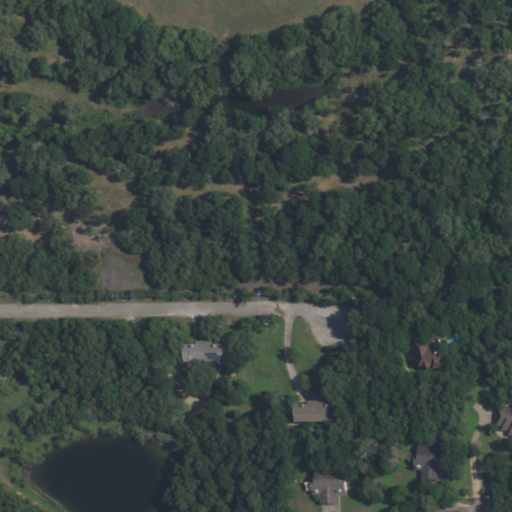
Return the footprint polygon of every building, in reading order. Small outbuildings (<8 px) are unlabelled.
[(22,25),(24,15),(20,14),(24,1),(28,2),(28,0),(31,0),(52,6),(40,52),(17,46),(22,25)] [(72,7),(70,14),(58,11),(59,5),(72,7)] [(438,339),(442,363),(441,363),(441,366),(434,367),(433,365),(431,365),(431,366),(427,371),(422,368),(422,367),(419,368),(414,344),(417,344),(417,342),(425,340),(425,342),(428,341),(428,342),(430,342),(429,339),(435,338),(435,340),(438,339)] [(187,361),(183,361),(182,342),(197,342),(197,339),(213,339),(213,341),(228,341),(228,363),(219,363),(219,360),(187,361)] [(295,424),(295,406),(305,405),(306,407),(308,407),(308,406),(309,406),(309,402),(326,402),(326,405),(328,405),(328,407),(330,407),(330,405),(339,405),(340,423),(295,424)] [(511,437),(509,437),(510,432),(505,431),(505,426),(498,426),(500,407),(511,407),(511,437)] [(235,431),(229,427),(235,419),(241,423),(235,431)] [(422,444),(448,445),(447,452),(450,452),(450,472),(442,472),(442,481),(422,480),(423,470),(416,470),(417,451),(420,451),(420,444),(422,444)] [(340,504),(321,504),(321,495),(314,495),(314,476),(317,476),(317,469),(345,469),(345,476),(347,476),(348,495),(340,495),(340,504)]
